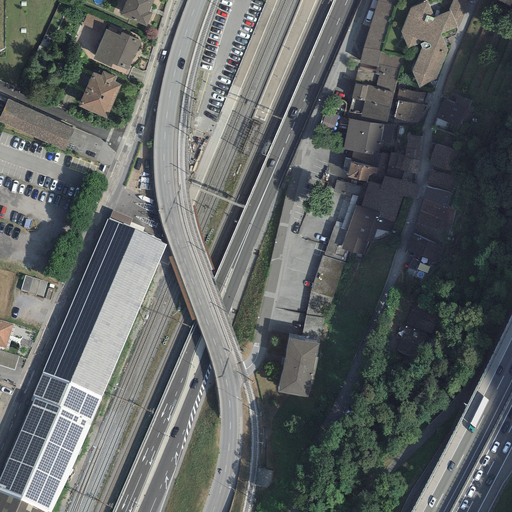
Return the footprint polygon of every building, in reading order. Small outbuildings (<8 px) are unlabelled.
[(155,0),(128,0),(122,16),(147,27),(153,14),(150,12),(155,0)] [(394,0),(377,0),(362,48),(359,67),(375,70),(381,52),(394,5),(394,0)] [(468,1),(465,0),(452,0),(448,10),(449,11),(434,17),(426,1),(410,8),(400,32),(408,49),(421,44),(422,48),(412,72),(419,88),(435,79),(447,51),(440,34),(457,27),(458,27),(468,1)] [(97,28),(101,16),(87,12),(83,24),(97,28)] [(122,36),(108,30),(95,59),(114,67),(115,64),(130,70),(142,41),(123,32),(122,36)] [(403,57),(381,52),(375,70),(374,74),(379,74),(375,87),(394,92),(403,57)] [(103,77),(95,74),(81,106),(109,118),(123,86),(115,82),(117,77),(105,72),(103,77)] [(367,86),(355,84),(352,98),(390,107),(394,92),(375,87),(367,86)] [(425,94),(398,89),(396,100),(398,100),(422,106),(425,94)] [(455,104),(445,99),(437,117),(459,128),(472,101),(459,95),(455,104)] [(387,122),(390,107),(352,98),(349,112),(361,115),(361,117),(387,122)] [(424,106),(422,106),(398,100),(394,119),(420,125),(424,106)] [(76,130),(9,101),(0,120),(0,122),(66,152),(76,130)] [(343,149),(353,151),(350,163),(377,168),(376,174),(385,176),(387,168),(390,154),(379,152),(383,125),(348,119),(343,149)] [(423,137),(407,135),(405,148),(421,151),(423,137)] [(458,151),(435,144),(428,164),(451,172),(458,151)] [(420,160),(421,151),(405,148),(404,155),(404,158),(418,160),(420,160)] [(404,155),(390,152),(390,154),(387,168),(401,170),(403,158),(404,158),(404,155)] [(416,174),(418,160),(404,158),(403,158),(401,170),(401,171),(413,173),(416,174)] [(377,168),(350,163),(347,178),(369,182),(374,183),(376,174),(377,168)] [(412,182),(413,173),(401,171),(401,170),(387,168),(385,176),(412,182)] [(456,177),(431,169),(426,186),(451,193),(456,177)] [(416,184),(412,182),(385,176),(380,186),(374,183),(369,182),(361,207),(380,213),(378,218),(379,219),(394,222),(403,196),(413,198),(416,184)] [(361,186),(336,180),(333,192),(358,198),(361,186)] [(447,207),(451,193),(426,186),(422,199),(424,199),(447,207)] [(456,209),(447,207),(424,199),(419,211),(452,222),(456,209)] [(380,213),(361,207),(356,205),(347,231),(341,249),(348,251),(362,256),(367,241),(371,242),(379,219),(378,218),(380,213)] [(448,235),(452,222),(419,211),(415,224),(448,235)] [(166,245),(108,218),(33,395),(36,397),(91,421),(158,264),(166,245)] [(415,224),(412,234),(444,246),(448,235),(415,224)] [(341,249),(347,231),(334,226),(324,254),(344,261),(348,251),(341,249)] [(438,263),(444,246),(412,234),(406,252),(438,263)] [(344,262),(322,255),(310,292),(332,299),(344,262)] [(24,276),(20,291),(43,296),(47,281),(24,276)] [(327,317),(332,299),(310,292),(306,314),(325,317),(327,317)] [(441,316),(412,304),(408,314),(436,326),(441,316)] [(319,341),(325,317),(306,314),(301,338),(319,341)] [(432,336),(436,326),(408,314),(404,325),(426,334),(432,336)] [(421,346),(426,334),(404,325),(401,323),(396,336),(421,346)] [(13,332),(0,328),(0,352),(6,354),(13,332)] [(415,359),(421,346),(396,336),(391,348),(415,359)] [(319,344),(289,338),(278,392),(308,398),(319,344)] [(50,511),(91,421),(36,397),(0,478),(0,490),(48,511),(50,511)] [(48,511),(0,490),(0,511),(48,511)]
